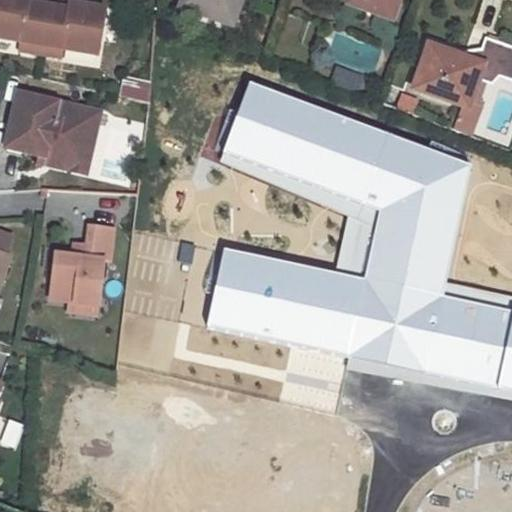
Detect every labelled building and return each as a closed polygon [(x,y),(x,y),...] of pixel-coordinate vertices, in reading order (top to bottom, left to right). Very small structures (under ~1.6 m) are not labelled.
[(0,0),(0,40),(19,44),(18,52),(39,55),(48,0),(0,0)] [(61,51),(96,56),(103,11),(84,7),(69,5),(69,0),(48,0),(39,55),(59,58),(61,51)] [(240,0),(184,0),(182,8),(231,26),(240,0)] [(350,0),(349,5),(391,19),(398,0),(350,0)] [(511,3),(500,4),(500,27),(511,26),(511,3)] [(430,48),(414,90),(420,92),(433,55),(460,65),(462,60),(430,48)] [(433,55),(420,92),(468,109),(483,67),(462,60),(460,65),(433,55)] [(337,72),(332,86),(355,95),(361,80),(337,72)] [(122,78),(119,97),(148,101),(150,82),(122,78)] [(511,295),(449,282),(471,163),(250,81),(219,163),(346,215),(335,271),(223,247),(205,328),(347,355),(346,371),(511,400),(511,295)] [(39,155),(72,162),(72,159),(89,163),(100,113),(18,94),(5,147),(39,155)] [(37,163),(86,174),(89,163),(72,159),(72,162),(39,155),(37,163)] [(95,306),(100,261),(110,263),(113,231),(88,229),(86,247),(84,260),(70,259),(53,257),(48,301),(65,303),(95,306)] [(86,247),(72,245),(70,259),(84,260),(86,247)] [(0,253),(0,280),(8,257),(0,253)] [(64,313),(94,316),(95,306),(65,303),(64,313)] [(154,455),(198,331),(160,317),(116,441),(154,455)] [(178,508),(191,511),(274,511),(293,459),(215,433),(246,344),(217,334),(166,481),(185,487),(178,508)] [(76,511),(80,503),(50,492),(42,511),(76,511)]
